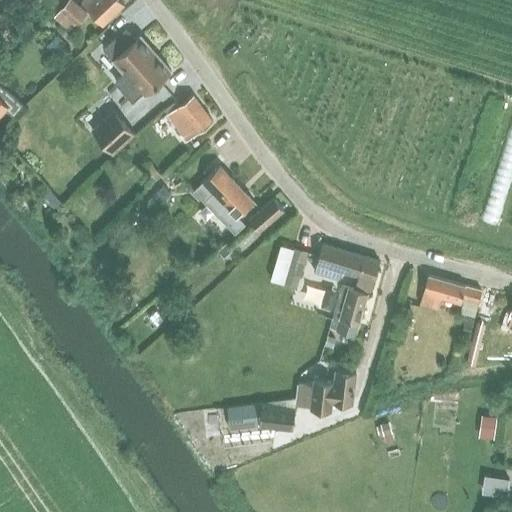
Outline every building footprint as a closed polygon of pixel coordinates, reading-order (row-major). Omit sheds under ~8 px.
[(76,25),(87,13),(72,0),(68,0),(55,15),(69,28),(74,23),(76,25)] [(102,22),(124,2),(122,0),(81,0),(82,0),(102,22)] [(171,70),(140,34),(121,50),(112,40),(103,47),(113,58),(112,58),(125,72),(115,80),(132,100),(142,91),(144,94),(171,70)] [(0,113),(4,108),(11,114),(22,102),(0,82),(0,113)] [(187,139),(212,120),(192,93),(177,104),(174,100),(164,108),(187,139)] [(135,132),(113,109),(91,129),(112,152),(135,132)] [(151,163),(142,171),(152,183),(161,175),(151,163)] [(237,215),(253,199),(229,175),(228,175),(219,165),(193,189),(234,231),(243,222),(237,215)] [(163,185),(145,202),(153,210),(170,193),(163,185)] [(48,191),(42,196),(52,209),(58,204),(48,191)] [(258,228),(283,207),(273,196),(259,208),(260,209),(250,218),(258,228)] [(225,240),(216,248),(223,255),(232,248),(225,240)] [(359,274),(356,285),(370,289),(379,260),(322,243),(314,270),(339,277),(342,269),(359,274)] [(296,286),(306,250),(294,246),(283,282),(296,286)] [(477,299),(480,288),(428,273),(421,300),(437,304),(440,294),(460,300),(462,295),(477,299)] [(342,284),(331,321),(329,327),(354,334),(366,291),(342,284)] [(325,289),(319,308),(330,311),(336,292),(325,289)] [(484,296),(478,316),(477,316),(465,360),(474,362),(486,318),(488,319),(488,316),(491,309),(493,298),(484,296)] [(491,309),(488,316),(498,319),(500,311),(491,309)] [(464,318),(462,325),(471,327),(473,320),(464,318)] [(326,337),(324,346),(332,348),(334,339),(326,337)] [(313,378),(310,406),(310,407),(330,409),(331,400),(352,402),(356,371),(335,369),(334,381),(313,378)] [(258,403),(225,407),(228,426),(255,423),(258,403)] [(292,428),(295,407),(262,403),(259,424),(292,428)] [(481,414),(478,436),(491,438),(494,416),(481,414)] [(380,424),(376,425),(378,432),(382,431),(382,434),(391,432),(388,420),(379,422),(380,424)] [(487,493),(506,496),(508,479),(489,476),(487,493)]
